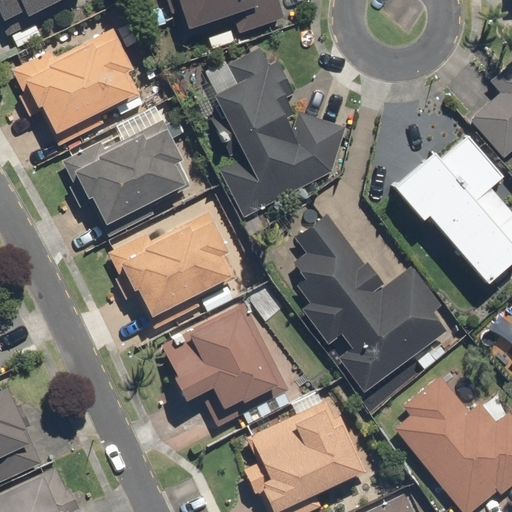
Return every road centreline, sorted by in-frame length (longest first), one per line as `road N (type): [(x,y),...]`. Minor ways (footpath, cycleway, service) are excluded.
road 1 (residential): [(150,511),(0,201)]
road 2 (residential): [(441,0),(445,33),(438,49),(406,66),(381,63),(355,38),(347,0)]
